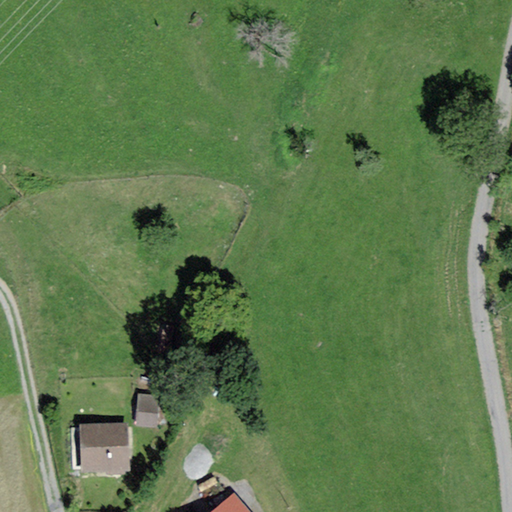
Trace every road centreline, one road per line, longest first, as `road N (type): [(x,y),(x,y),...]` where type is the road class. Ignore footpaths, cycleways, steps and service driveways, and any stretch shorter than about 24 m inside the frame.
road 1 (unclassified): [(509,511),(475,264),(511,60)]
road 2 (track): [(0,294),(11,308),(57,511)]
